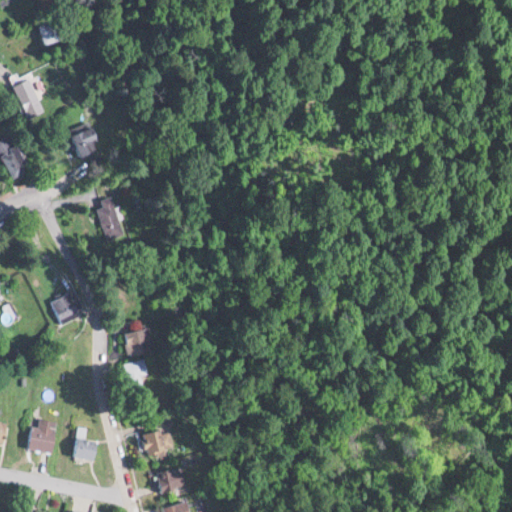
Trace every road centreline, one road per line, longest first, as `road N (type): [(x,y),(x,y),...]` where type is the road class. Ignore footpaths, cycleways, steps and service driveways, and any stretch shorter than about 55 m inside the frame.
road 1 (residential): [(36,192),(98,315),(99,385),(131,511)]
road 2 (residential): [(0,468),(128,496)]
